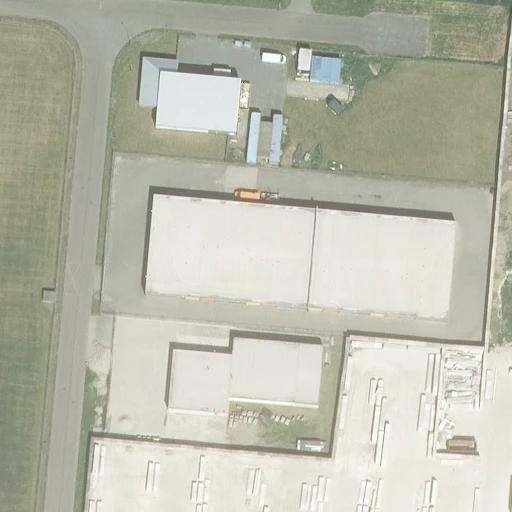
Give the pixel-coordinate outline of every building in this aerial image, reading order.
[(343,81),(343,58),(324,58),(324,81),(343,81)] [(155,63),(142,75),(139,109),(157,110),(155,129),(235,136),(240,84),(176,78),(177,65),(155,63)] [(284,117),(258,117),(257,158),(284,158),(284,117)] [(153,200),(145,297),(449,324),(457,226),(153,200)] [(323,349),(248,343),(233,341),(231,359),(172,353),(167,412),(226,418),(228,401),(318,409),(323,349)]
